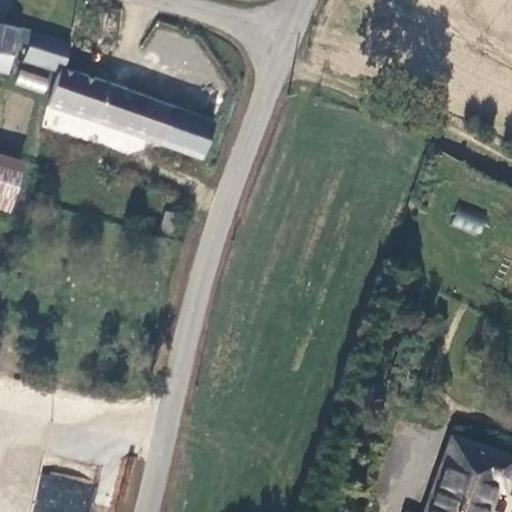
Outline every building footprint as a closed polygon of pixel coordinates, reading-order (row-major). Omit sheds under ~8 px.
[(20,47),(25,32),(7,26),(3,41),(20,47)] [(60,45),(36,36),(25,32),(20,47),(17,59),(53,71),(60,45)] [(44,95),(50,79),(19,68),(14,84),(44,95)] [(191,162),(204,126),(53,71),(42,108),(191,162)] [(17,156),(0,150),(0,204),(2,205),(17,156)] [(480,236),(486,220),(457,209),(451,225),(480,236)] [(508,461),(446,438),(420,511),(479,511),(489,485),(499,489),(508,461)] [(42,471),(32,511),(88,511),(95,483),(42,471)]
